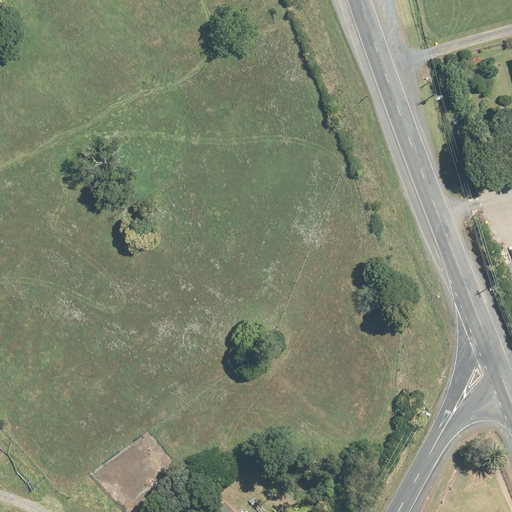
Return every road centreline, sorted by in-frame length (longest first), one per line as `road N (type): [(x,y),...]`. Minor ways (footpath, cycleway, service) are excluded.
road 1 (secondary): [(497,364),(431,213),(356,0)]
road 2 (tertiary): [(497,364),(465,393),(399,511)]
